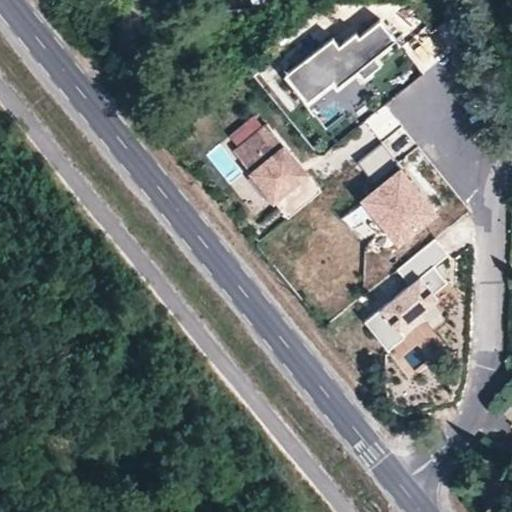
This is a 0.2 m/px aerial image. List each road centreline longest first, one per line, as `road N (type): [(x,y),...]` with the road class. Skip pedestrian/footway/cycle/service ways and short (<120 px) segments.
road 1 (tertiary): [(403,491),(6,0)]
road 2 (residential): [(403,491),(455,443),(475,410),(489,357),(490,189),(511,147)]
road 3 (unknown): [(80,91),(203,0)]
